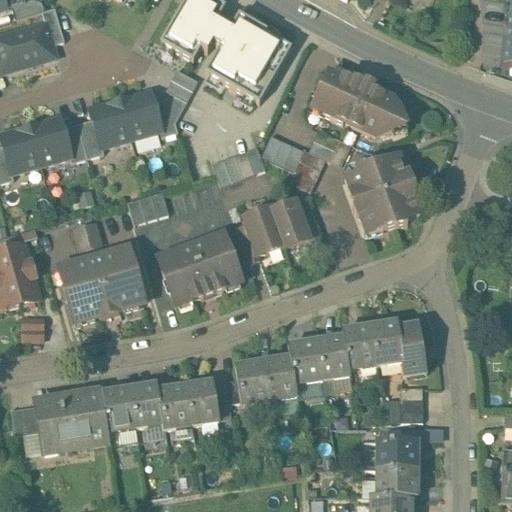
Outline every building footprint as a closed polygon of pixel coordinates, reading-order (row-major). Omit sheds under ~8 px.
[(0,0),(0,15),(8,13),(5,0),(0,0)] [(219,51),(205,77),(259,105),(291,45),(237,17),(229,33),(214,25),(222,10),(203,0),(185,0),(162,45),(193,61),(203,42),(219,51)] [(511,0),(508,0),(501,67),(511,68),(511,0)] [(64,46),(54,13),(42,16),(45,28),(46,28),(52,49),(64,46)] [(45,28),(0,40),(0,77),(0,78),(56,62),(54,55),(52,49),(46,28),(45,28)] [(197,86),(176,75),(171,85),(192,96),(197,86)] [(351,85),(342,80),(341,83),(328,77),(311,114),(343,129),(344,126),(376,141),(408,130),(402,113),(395,110),(393,104),(372,95),(375,90),(364,85),(362,87),(353,83),(351,85)] [(171,85),(165,95),(169,98),(186,107),(192,96),(171,85)] [(149,97),(119,105),(130,145),(159,136),(161,136),(152,107),(149,97)] [(167,103),(152,107),(161,136),(159,136),(161,142),(177,137),(175,128),(186,107),(169,98),(167,103)] [(119,105),(89,114),(92,124),(100,153),(102,153),(130,145),(119,105)] [(59,123),(29,131),(40,170),(69,162),(70,162),(62,133),(59,123)] [(92,124),(77,129),(87,163),(103,158),(102,153),(100,153),(92,124)] [(77,129),(62,133),(70,162),(69,162),(71,168),(87,163),(77,129)] [(29,131),(0,139),(0,141),(10,179),(11,179),(40,170),(29,131)] [(340,144),(318,134),(308,156),(325,164),(330,166),(340,144)] [(303,154),(270,140),(260,161),(293,176),(303,154)] [(351,149),(340,144),(330,166),(340,171),(351,149)] [(2,150),(0,150),(0,188),(13,185),(11,179),(10,179),(2,150)] [(257,152),(245,156),(254,178),(265,174),(260,161),(257,152)] [(308,156),(303,154),(293,176),(288,186),(310,196),(325,164),(308,156)] [(245,156),(234,160),(242,182),(254,178),(245,156)] [(234,160),(223,164),(231,187),(242,182),(234,160)] [(368,170),(367,168),(355,172),(357,177),(344,182),(350,199),(352,198),(355,205),(351,206),(355,218),(357,218),(364,238),(380,232),(381,235),(393,230),(394,233),(407,228),(405,223),(419,218),(414,203),(416,202),(407,178),(405,179),(399,162),(379,169),(378,166),(368,170)] [(223,164),(211,168),(220,191),(231,187),(223,164)] [(202,190),(168,198),(171,211),(205,203),(202,190)] [(162,196),(127,206),(133,229),(168,219),(162,196)] [(270,215),(270,216),(282,251),(283,253),(308,244),(309,244),(298,214),(295,207),(270,215)] [(321,243),(309,209),(298,214),(309,244),(308,244),(309,248),(321,243)] [(270,213),(244,223),(246,229),(257,260),(258,259),(282,251),(270,216),(270,215),(270,213)] [(94,228),(84,231),(90,252),(100,250),(94,228)] [(257,260),(246,229),(235,234),(247,267),(259,263),(258,259),(257,260)] [(90,252),(84,231),(74,234),(80,255),(90,252)] [(34,233),(0,242),(0,255),(17,250),(17,248),(37,242),(34,233)] [(223,240),(157,264),(175,311),(202,301),(202,302),(214,298),(213,297),(240,287),(223,240)] [(0,255),(0,306),(2,315),(39,304),(33,284),(36,283),(31,265),(28,266),(23,248),(17,250),(0,255)] [(128,254),(93,264),(109,318),(143,308),(128,254)] [(93,264),(59,273),(74,328),(109,318),(93,264)] [(42,324),(23,324),(22,345),(42,345),(42,324)] [(399,333),(398,327),(369,332),(375,371),(403,366),(403,370),(401,371),(402,381),(426,377),(418,330),(399,333)] [(369,332),(341,336),(342,342),(348,375),(375,371),(369,332)] [(342,342),(315,346),(321,385),(349,381),(348,375),(342,342)] [(315,346),(288,351),(290,363),(294,390),(321,385),(315,346)] [(290,363),(262,367),(269,406),(296,402),(294,390),(290,363)] [(262,367),(234,372),(236,384),(240,406),(240,410),(269,406),(262,367)] [(236,384),(224,386),(228,408),(240,406),(236,384)] [(224,386),(213,388),(216,410),(228,408),(224,386)] [(213,387),(184,392),(190,430),(219,426),(216,410),(213,388),(213,387)] [(156,391),(128,395),(135,433),(162,429),(157,396),(156,391)] [(184,392),(157,396),(162,429),(163,435),(190,430),(184,392)] [(421,404),(421,393),(399,393),(399,404),(421,404)] [(128,395),(101,399),(107,438),(135,433),(128,395)] [(101,399),(34,410),(34,411),(38,437),(41,457),(109,446),(107,438),(101,399)] [(421,404),(399,404),(400,415),(422,415),(421,404)] [(398,423),(398,405),(386,405),(386,423),(398,423)] [(34,411),(10,415),(15,441),(38,437),(34,411)] [(422,426),(422,415),(400,415),(400,427),(422,426)] [(511,418),(504,418),(503,431),(511,432),(511,418)] [(422,434),(400,434),(400,445),(416,445),(422,445),(422,434)] [(400,445),(377,445),(377,473),(416,473),(416,445),(400,445)] [(511,457),(504,457),(500,505),(511,505),(511,457)] [(497,466),(486,462),(481,476),(493,480),(497,466)] [(416,473),(377,473),(377,501),(416,501),(416,473)] [(171,486),(161,487),(163,500),(173,498),(171,486)] [(377,501),(370,501),(369,511),(409,511),(409,501),(379,501),(377,501)]
